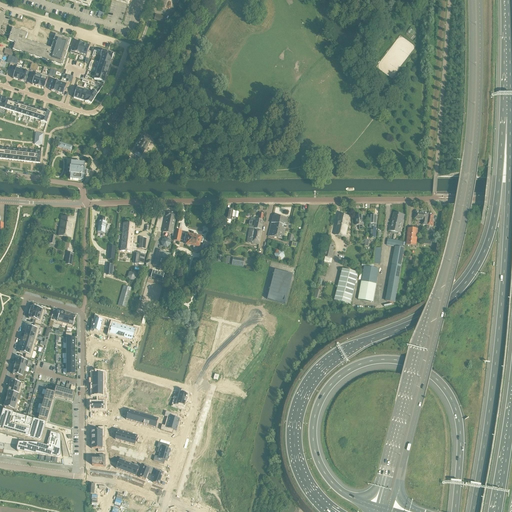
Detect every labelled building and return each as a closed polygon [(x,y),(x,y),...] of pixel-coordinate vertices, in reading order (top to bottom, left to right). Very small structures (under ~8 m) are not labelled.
[(51,49),(35,43),(25,40),(28,33),(12,28),(8,41),(15,43),(13,50),(62,66),(71,40),(55,35),(51,49)] [(72,47),(70,54),(73,54),(79,56),(80,56),(83,44),(77,42),(75,48),(72,47)] [(83,44),(80,56),(86,58),(85,58),(89,59),(91,53),(88,52),(90,46),(89,46),(83,45),(84,44),(83,44)] [(158,50),(153,58),(158,61),(163,53),(165,51),(161,49),(160,51),(158,50)] [(102,50),(100,56),(111,59),(113,54),(102,50)] [(101,57),(99,62),(109,65),(111,60),(111,59),(100,56),(101,57)] [(98,62),(97,68),(107,71),(109,65),(99,62),(98,62)] [(17,66),(12,79),(13,79),(19,80),(18,81),(19,81),(23,68),(17,66)] [(23,68),(19,81),(25,83),(29,71),(23,69),(23,68)] [(95,73),(96,73),(106,77),(107,71),(97,68),(95,73)] [(35,73),(31,85),(38,87),(42,74),(41,74),(39,74),(39,73),(38,73),(38,74),(35,73)] [(96,73),(94,79),(104,83),(106,77),(96,73)] [(42,74),(38,87),(44,88),(48,76),(45,76),(45,75),(44,75),(42,75),(42,74)] [(54,81),(51,91),(57,93),(60,83),(60,82),(59,83),(54,81)] [(60,83),(57,93),(63,95),(66,85),(66,84),(62,83),(60,83)] [(77,86),(73,98),(79,100),(83,88),(77,86)] [(83,88),(79,100),(85,102),(88,92),(89,90),(83,88)] [(88,92),(85,102),(91,104),(97,94),(92,90),(91,93),(88,92)] [(121,105),(127,108),(129,104),(133,98),(134,97),(133,97),(136,93),(131,90),(121,105)] [(2,98),(0,103),(0,107),(7,110),(10,100),(2,98)] [(10,100),(7,110),(12,112),(15,102),(10,100)] [(15,102),(12,112),(18,113),(21,104),(15,102)] [(21,104),(18,113),(24,115),(27,106),(21,104)] [(110,123),(116,127),(122,116),(127,108),(121,105),(117,113),(116,112),(110,123)] [(27,106),(24,115),(29,117),(33,107),(27,106)] [(33,107),(29,117),(35,119),(38,109),(33,107)] [(38,109),(35,119),(40,121),(41,121),(44,111),(38,109)] [(44,111),(41,121),(40,122),(46,124),(50,112),(44,111)] [(97,113),(93,121),(98,123),(102,116),(97,113)] [(150,142),(147,140),(149,137),(145,135),(143,138),(142,137),(134,151),(135,152),(134,154),(134,155),(137,157),(139,157),(140,155),(141,156),(144,151),(145,148),(147,147),(146,147),(150,142)] [(58,146),(61,147),(61,146),(68,148),(68,150),(71,150),(72,147),(59,142),(58,146)] [(87,174),(87,169),(84,168),(84,163),(85,163),(84,162),(79,162),(79,161),(75,160),(75,161),(71,161),(70,164),(67,163),(67,170),(69,170),(69,173),(70,173),(70,178),(74,179),(77,179),(80,180),(81,180),(82,180),(82,179),(83,179),(83,178),(83,175),(84,174),(86,174),(87,174)] [(227,210),(225,219),(231,220),(232,217),(234,217),(237,218),(239,212),(235,211),(233,211),(227,210)] [(166,217),(165,222),(174,224),(176,218),(177,219),(178,214),(167,212),(166,217)] [(422,225),(427,226),(428,214),(424,213),(423,212),(421,212),(420,213),(415,212),(415,219),(423,220),(422,225)] [(251,218),(249,227),(249,228),(261,230),(263,221),(264,214),(259,213),(257,220),(251,218)] [(389,231),(395,232),(399,214),(394,213),(389,231)] [(399,214),(395,232),(400,233),(404,215),(399,214)] [(335,235),(346,238),(350,217),(339,215),(335,235)] [(368,216),(368,219),(370,219),(370,228),(372,228),(371,238),(375,238),(376,224),(377,224),(377,216),(374,215),(372,215),(371,215),(370,216),(368,216)] [(271,223),(270,227),(285,230),(285,228),(286,229),(287,224),(286,224),(287,219),(273,216),(271,223)] [(74,219),(62,217),(58,236),(71,238),(74,219)] [(106,224),(106,222),(104,222),(105,218),(103,217),(100,217),(98,224),(98,225),(98,227),(97,231),(97,232),(104,233),(105,232),(107,228),(108,225),(106,224)] [(174,224),(165,222),(163,232),(172,234),(173,230),(174,224)] [(120,251),(131,252),(134,225),(123,224),(120,251)] [(249,228),(249,227),(250,228),(247,243),(259,245),(261,230),(249,228)] [(285,230),(270,227),(268,236),(283,240),(285,230)] [(406,245),(416,246),(418,229),(408,228),(406,245)] [(172,236),(174,237),(173,241),(180,242),(182,231),(173,230),(172,234),(172,236)] [(202,243),(203,238),(197,237),(197,236),(195,236),(195,237),(185,235),(184,242),(187,243),(186,245),(194,246),(193,248),(194,249),(196,250),(197,249),(198,247),(199,247),(199,243),(202,243)] [(169,247),(170,238),(162,237),(161,246),(169,247)] [(139,249),(138,254),(136,253),(134,264),(141,264),(141,260),(146,260),(147,249),(145,249),(146,239),(140,238),(139,249)] [(396,247),(387,302),(394,303),(399,278),(401,267),(404,248),(402,248),(403,242),(388,239),(387,245),(396,247)] [(325,250),(326,250),(325,257),(331,259),(334,245),(328,243),(327,246),(325,246),(325,250)] [(374,264),(380,264),(382,249),(380,248),(376,248),(374,264)] [(156,255),(153,266),(158,267),(162,251),(157,250),(156,254),(156,255)] [(275,258),(284,259),(284,250),(278,250),(278,253),(275,253),(275,258)] [(67,253),(65,264),(71,265),(73,254),(67,253)] [(232,265),(243,267),(244,260),(233,258),(232,265)] [(358,300),(373,303),(379,269),(364,266),(358,300)] [(334,300),(350,304),(358,273),(342,269),(334,300)] [(267,299),(285,304),(292,275),(275,270),(274,270),(267,299)] [(128,280),(136,279),(136,271),(128,271),(128,280)] [(151,277),(162,281),(164,274),(152,271),(151,277)] [(131,288),(123,286),(118,305),(126,308),(131,288)] [(30,309),(29,312),(43,316),(45,310),(43,310),(43,307),(42,307),(40,307),(39,306),(38,308),(37,308),(32,306),(31,310),(30,309)] [(29,317),(28,318),(35,320),(34,324),(41,325),(43,316),(29,312),(28,315),(29,315),(29,317)] [(53,322),(53,323),(56,324),(62,326),(62,323),(65,313),(60,312),(59,315),(58,318),(56,318),(55,317),(53,322)] [(65,313),(62,323),(67,325),(70,315),(65,313)] [(67,325),(67,327),(71,328),(72,329),(72,328),(73,324),(74,325),(75,321),(74,321),(75,319),(76,316),(70,315),(67,325)] [(93,328),(92,330),(93,330),(92,331),(96,332),(96,331),(97,332),(99,332),(100,329),(101,325),(104,326),(106,320),(101,318),(96,317),(96,319),(95,323),(94,323),(93,326),(93,327),(93,328)] [(110,321),(108,327),(111,328),(110,331),(109,332),(110,332),(109,334),(110,335),(115,336),(118,326),(119,323),(114,322),(110,321)] [(27,326),(26,331),(38,335),(40,327),(34,325),(33,328),(31,327),(30,327),(27,326)] [(118,326),(115,336),(118,337),(119,338),(120,338),(123,327),(118,326)] [(123,327),(120,338),(121,338),(123,339),(123,338),(126,339),(125,339),(126,339),(129,329),(123,327)] [(129,329),(126,339),(130,340),(131,340),(130,341),(131,341),(131,340),(132,341),(132,339),(132,338),(133,338),(133,337),(134,334),(137,335),(138,329),(135,328),(134,330),(129,329)] [(256,328),(252,332),(260,340),(264,336),(260,332),(256,328)] [(26,331),(24,337),(36,340),(38,335),(26,331)] [(252,332),(249,335),(257,343),(260,340),(252,332)] [(249,335),(246,338),(247,339),(254,346),(257,343),(249,335)] [(24,337),(23,342),(35,345),(36,340),(24,337)] [(247,339),(244,342),(251,349),(252,349),(254,346),(247,339)] [(23,342),(21,347),(33,351),(35,345),(23,342)] [(244,342),(240,345),(244,349),(242,351),(247,356),(252,350),(252,349),(251,349),(244,342)] [(199,346),(197,354),(204,355),(204,352),(206,353),(207,353),(210,354),(210,352),(211,350),(211,349),(199,346)] [(21,347),(20,353),(26,354),(25,357),(28,358),(31,359),(33,351),(21,347)] [(236,350),(232,353),(241,362),(244,358),(240,354),(236,350)] [(229,356),(237,364),(238,365),(241,362),(232,353),(229,356)] [(229,355),(225,359),(234,367),(237,364),(229,356),(229,355)] [(17,358),(15,364),(25,366),(27,367),(28,367),(29,362),(17,358)] [(225,359),(223,362),(231,370),(234,367),(225,359)] [(223,362),(219,365),(223,369),(220,371),(225,376),(231,370),(223,362)] [(15,364),(14,369),(24,372),(25,372),(27,367),(25,366),(15,364)] [(14,369),(12,374),(18,376),(18,379),(24,381),(25,377),(26,373),(26,372),(25,372),(24,372),(14,369)] [(10,383),(9,386),(21,389),(23,384),(13,381),(10,380),(10,381),(9,383),(10,383)] [(8,388),(7,391),(8,391),(20,395),(20,394),(21,389),(9,386),(8,388)] [(92,394),(92,395),(98,395),(98,399),(106,399),(106,395),(105,395),(105,389),(104,389),(104,390),(92,390),(92,394)] [(43,390),(41,394),(45,395),(53,398),(54,396),(53,396),(54,393),(43,390)] [(8,391),(7,396),(18,400),(19,400),(21,396),(21,395),(20,394),(20,395),(8,391)] [(204,398),(204,399),(217,403),(220,394),(213,392),(214,392),(213,395),(212,395),(211,394),(206,393),(205,394),(206,394),(205,396),(205,397),(204,398)] [(175,399),(174,405),(183,408),(185,402),(186,403),(186,402),(187,399),(186,399),(187,398),(186,398),(187,394),(182,393),(180,393),(180,396),(179,396),(180,396),(179,396),(179,397),(179,399),(178,400),(175,399)] [(7,396),(6,402),(17,405),(18,400),(7,396)] [(203,403),(202,405),(207,406),(209,407),(210,407),(209,410),(208,410),(208,409),(207,410),(215,412),(217,403),(204,399),(204,400),(203,403)] [(99,403),(91,403),(91,410),(103,410),(105,410),(105,403),(105,400),(99,400),(99,403)] [(6,402),(4,407),(6,408),(16,411),(18,405),(17,405),(6,402)] [(0,433),(5,435),(18,439),(19,439),(18,443),(17,448),(17,449),(16,449),(16,450),(17,450),(17,451),(17,452),(18,452),(19,452),(20,453),(26,453),(41,456),(57,458),(58,458),(59,458),(59,457),(60,457),(60,456),(60,455),(60,453),(60,437),(60,436),(59,435),(58,435),(50,433),(51,431),(44,429),(46,423),(45,422),(3,410),(2,412),(0,420),(0,433)] [(166,412),(164,416),(167,417),(166,421),(178,425),(179,420),(179,419),(177,418),(178,415),(166,412)] [(198,419),(212,423),(215,414),(208,413),(209,413),(208,415),(207,416),(206,415),(205,415),(200,413),(200,415),(199,416),(199,418),(198,419)] [(197,425),(196,425),(202,427),(203,427),(204,428),(203,431),(211,433),(212,429),(210,429),(212,423),(198,419),(198,420),(198,421),(197,423),(197,424),(197,425)] [(162,425),(160,430),(172,433),(173,430),(176,431),(178,425),(166,421),(164,426),(162,425)] [(98,430),(91,430),(91,431),(91,436),(102,436),(102,437),(104,437),(105,430),(104,427),(98,427),(98,430)] [(193,439),(192,440),(205,444),(208,435),(201,433),(202,433),(201,436),(200,436),(199,435),(194,434),(194,435),(194,436),(193,437),(193,438),(193,439)] [(191,445),(191,446),(195,447),(197,448),(198,448),(197,451),(196,451),(203,453),(205,444),(192,440),(192,441),(192,443),(191,444),(191,445)] [(102,442),(91,442),(91,449),(98,449),(98,452),(104,452),(104,451),(104,448),(103,448),(103,442),(102,442)] [(158,442),(157,447),(158,448),(157,452),(159,453),(169,456),(171,450),(168,449),(169,446),(158,442)] [(154,456),(153,461),(164,464),(165,461),(167,461),(169,456),(159,453),(158,457),(154,456)] [(188,455),(186,461),(200,465),(202,459),(203,455),(197,454),(196,457),(188,455)] [(99,459),(91,459),(91,465),(92,465),(92,466),(94,466),(105,467),(105,455),(99,455),(99,459)] [(119,460),(116,469),(121,471),(124,462),(125,460),(120,458),(119,460)] [(186,461),(185,467),(192,469),(191,472),(198,474),(198,470),(200,465),(186,461)] [(124,462),(121,471),(126,472),(129,464),(124,462)] [(134,466),(130,474),(136,476),(139,468),(140,465),(134,463),(133,466),(134,466)] [(129,464),(126,472),(130,474),(134,466),(133,466),(129,464)] [(143,467),(139,478),(145,480),(148,473),(151,474),(153,468),(144,465),(143,467)] [(155,469),(152,475),(155,476),(153,483),(159,485),(162,476),(163,474),(164,472),(158,470),(155,469)] [(177,487),(176,491),(181,493),(186,481),(180,479),(179,481),(178,484),(176,487),(177,487)] [(186,481),(181,493),(186,494),(191,483),(186,481)] [(191,483),(186,494),(191,496),(196,484),(191,483)] [(196,484),(191,496),(196,498),(200,489),(201,486),(196,484)] [(200,493),(203,494),(200,501),(206,503),(211,490),(206,488),(206,487),(203,486),(201,489),(200,493)] [(211,490),(206,503),(212,505),(214,499),(217,500),(219,494),(220,494),(216,492),(211,490)] [(114,498),(113,502),(120,504),(119,507),(125,508),(126,505),(124,504),(126,498),(122,497),(122,496),(119,495),(118,496),(117,495),(117,496),(115,495),(114,495),(113,498),(114,498)] [(135,509),(134,511),(143,511),(146,506),(141,503),(138,510),(135,509)]
